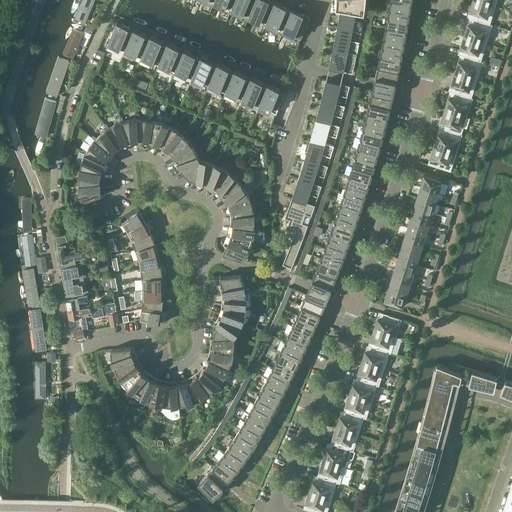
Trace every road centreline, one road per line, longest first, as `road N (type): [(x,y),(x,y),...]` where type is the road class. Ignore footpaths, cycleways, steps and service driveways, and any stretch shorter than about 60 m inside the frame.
road 1 (residential): [(69,348),(137,337),(161,367),(189,364),(208,297),(203,253)]
road 2 (tertiary): [(270,510),(355,300)]
road 3 (residential): [(45,210),(68,102),(115,0)]
road 4 (tertiary): [(355,300),(421,95)]
road 5 (residential): [(203,253),(216,209),(170,182),(156,159),(131,156),(119,169),(115,196),(99,204)]
road 6 (residential): [(511,406),(465,391),(428,511)]
road 7 (residential): [(355,300),(203,253)]
road 8 (residential): [(69,348),(45,210)]
road 9 (residential): [(8,116),(39,0)]
